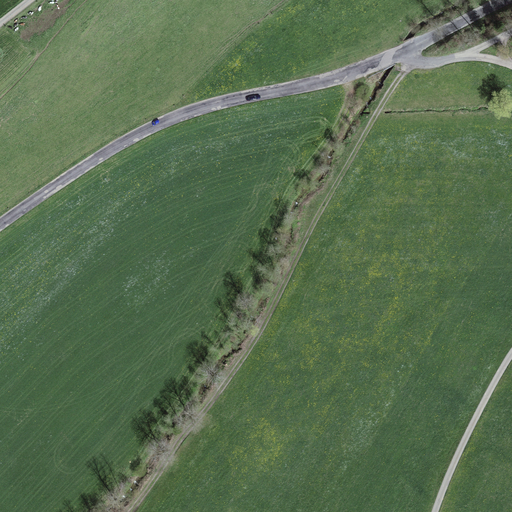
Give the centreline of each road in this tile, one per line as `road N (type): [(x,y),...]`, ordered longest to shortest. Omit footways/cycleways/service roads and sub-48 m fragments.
road 1 (unclassified): [(0,224),(150,128),(232,99),(350,73),(503,0)]
road 2 (track): [(129,511),(255,344),(375,115),(416,60)]
